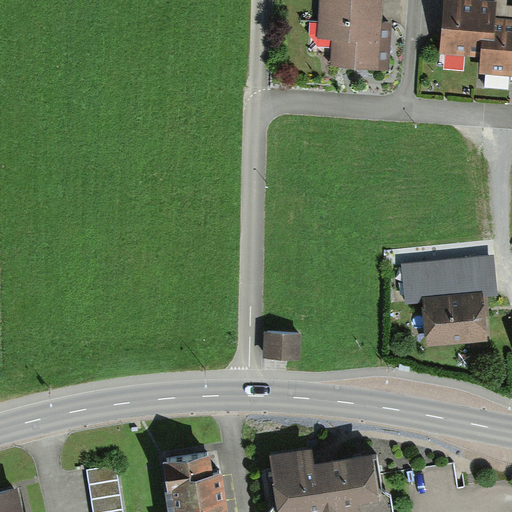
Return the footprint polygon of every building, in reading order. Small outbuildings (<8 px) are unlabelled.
[(392,21),(381,21),(382,0),(319,0),(317,37),(334,38),(332,66),(389,70),(392,21)] [(443,0),(439,53),(480,57),(482,40),(495,42),(497,18),(506,19),(507,7),(507,0),(443,0)] [(480,57),(479,74),(511,76),(511,7),(507,7),(506,19),(497,18),(495,42),(482,40),(480,57)] [(423,302),(426,345),(489,340),(485,296),(498,295),(495,255),(402,263),(406,304),(423,302)] [(265,355),(295,356),(295,336),(265,336),(265,355)] [(330,511),(324,463),(316,464),(314,449),(270,456),(279,505),(272,511),(330,511)] [(169,507),(226,498),(221,470),(212,471),(209,452),(165,458),(169,486),(166,486),(169,507)] [(324,463),(330,511),(392,511),(392,497),(381,490),(377,456),(324,463)] [(122,511),(116,466),(88,470),(94,511),(122,511)] [(0,511),(22,511),(17,490),(0,494),(0,511)] [(227,511),(226,498),(169,507),(170,511),(227,511)]
